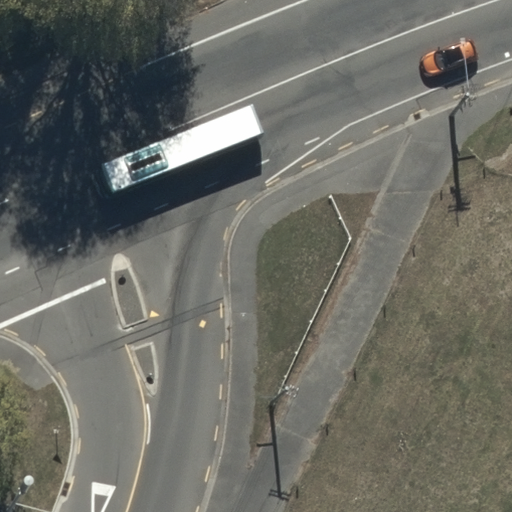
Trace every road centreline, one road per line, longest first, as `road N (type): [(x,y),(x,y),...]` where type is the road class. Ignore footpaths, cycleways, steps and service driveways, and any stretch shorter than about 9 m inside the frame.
road 1 (secondary): [(77,169),(501,0)]
road 2 (residential): [(127,511),(150,387),(140,331),(77,169)]
